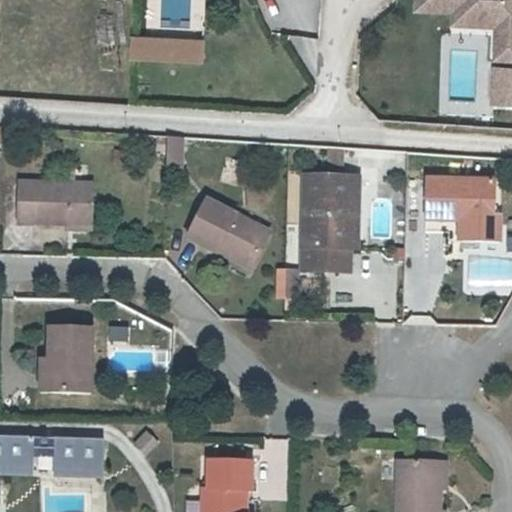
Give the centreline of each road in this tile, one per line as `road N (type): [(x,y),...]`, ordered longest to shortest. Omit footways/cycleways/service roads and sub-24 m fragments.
road 1 (residential): [(506,511),(507,475),(496,442),(460,416),(312,413),(274,399),(155,279),(115,270),(0,268)]
road 2 (unclassified): [(0,112),(324,132)]
road 3 (unclassified): [(324,132),(511,143)]
road 4 (residential): [(336,0),(324,132)]
